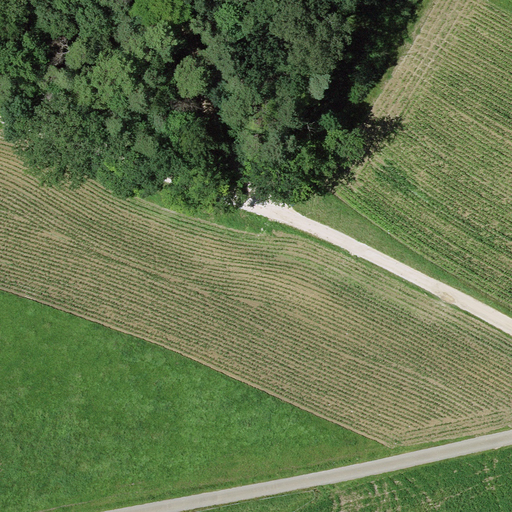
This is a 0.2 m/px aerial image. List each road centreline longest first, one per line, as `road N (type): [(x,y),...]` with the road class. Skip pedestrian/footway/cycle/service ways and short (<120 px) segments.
road 1 (track): [(511,326),(297,221),(84,139),(0,116)]
road 2 (track): [(146,511),(511,439)]
road 3 (track): [(259,207),(212,121),(181,0)]
